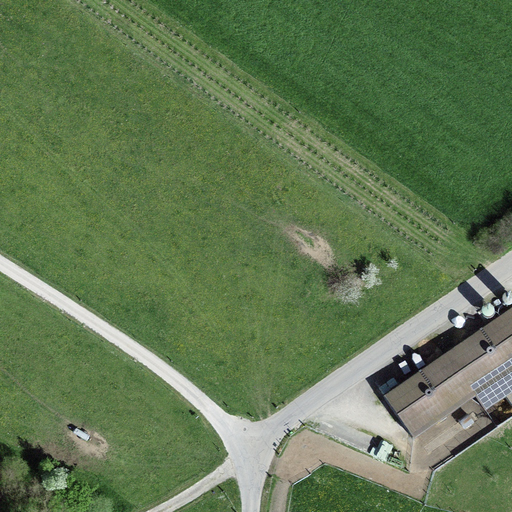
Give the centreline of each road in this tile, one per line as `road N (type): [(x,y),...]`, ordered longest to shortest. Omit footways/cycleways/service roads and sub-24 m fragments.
road 1 (track): [(158,511),(251,456),(150,361),(0,261)]
road 2 (unclassified): [(250,511),(251,456),(511,277)]
